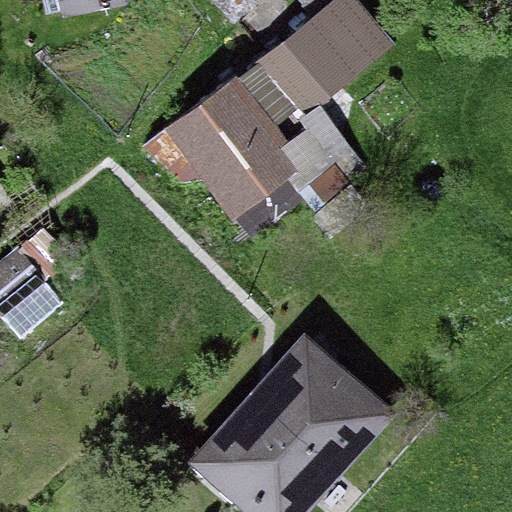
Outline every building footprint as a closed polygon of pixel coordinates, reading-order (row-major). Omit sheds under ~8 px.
[(52,0),(55,12),(109,0),(52,0)] [(399,56),(356,0),(329,0),(161,126),(234,224),(308,169),(287,140),(399,56)] [(251,0),(218,0),(232,16),(251,0)] [(78,269),(41,225),(0,260),(0,312),(11,326),(78,269)] [(314,511),(400,414),(302,330),(185,465),(240,511),(314,511)]
